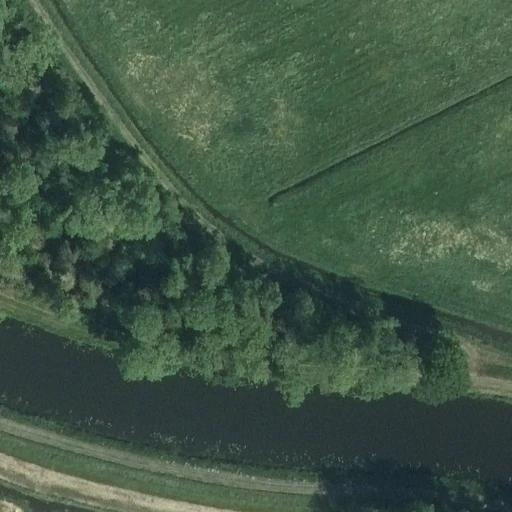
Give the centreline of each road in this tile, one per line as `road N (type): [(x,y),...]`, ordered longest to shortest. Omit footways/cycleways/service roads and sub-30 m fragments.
road 1 (track): [(487,389),(489,351),(286,272),(228,241),(111,114),(41,0)]
road 2 (track): [(511,395),(214,364),(0,318)]
road 3 (track): [(0,459),(209,511)]
